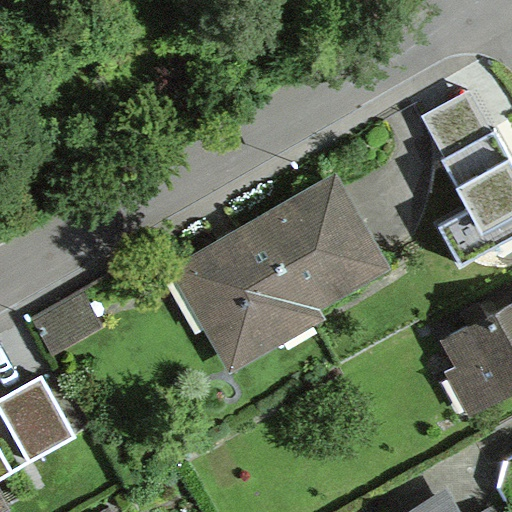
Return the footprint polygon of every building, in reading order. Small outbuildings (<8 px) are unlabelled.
[(382,274),(334,185),(168,274),(224,377),(304,334),(296,320),(382,274)] [(80,299),(40,322),(56,352),(97,329),(80,299)] [(511,399),(511,307),(440,347),(456,376),(446,382),(468,423),(511,399)] [(67,438),(38,386),(0,407),(0,412),(27,460),(67,438)] [(449,511),(443,500),(420,511),(449,511)]
